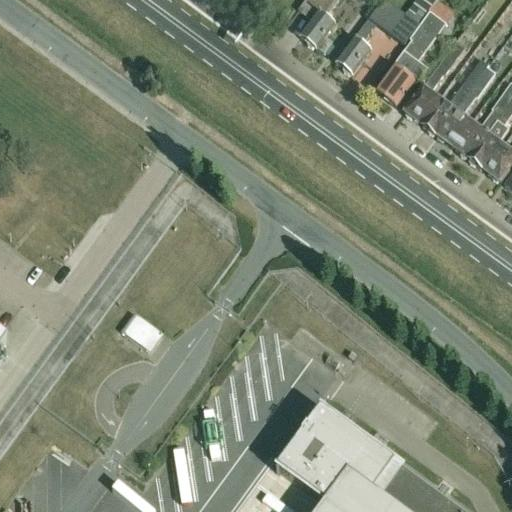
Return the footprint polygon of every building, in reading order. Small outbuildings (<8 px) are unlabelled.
[(325,22),(341,0),(308,0),(298,15),(312,25),(300,41),(307,46),(307,50),(312,53),(315,53),(316,53),(317,53),(325,58),(332,48),(325,42),(335,29),(325,22)] [(419,0),(405,20),(391,39),(404,48),(438,3),(434,0),(419,0)] [(395,70),(376,95),(398,111),(416,85),(427,71),(419,66),(447,29),(430,17),(409,46),(411,47),(395,70)] [(371,55),(362,48),(377,28),(370,22),(336,67),(343,73),(344,76),(348,79),(351,79),(352,80),(371,55)] [(465,53),(456,47),(406,116),(424,130),(432,118),(428,115),(438,102),(431,97),(443,80),(444,81),(465,53)] [(432,118),(424,130),(439,140),(457,116),(488,74),(486,73),(488,70),(481,65),(448,110),(441,104),(438,102),(428,115),(432,118)] [(439,140),(456,153),(464,141),(461,139),(470,126),(462,120),(475,103),(477,104),(495,79),(488,74),(457,116),(439,140)] [(511,89),(511,88),(479,132),(470,126),(461,139),(464,141),(456,153),(471,164),(489,140),(511,109),(511,89)] [(511,109),(489,140),(471,164),(484,173),(492,162),(496,165),(506,152),(499,147),(509,134),(504,131),(511,119),(511,109)] [(492,162),(484,173),(502,187),(511,173),(511,155),(511,156),(506,152),(496,165),(492,162)] [(0,324),(5,326),(12,309),(0,304),(0,324)] [(125,337),(147,354),(159,337),(137,321),(125,337)] [(17,322),(5,342),(14,348),(27,329),(17,322)] [(272,328),(244,366),(261,379),(290,341),(272,328)] [(229,422),(259,384),(241,371),(212,408),(219,413),(229,422)] [(198,465),(226,425),(209,413),(181,453),(198,465)] [(452,511),(321,416),(278,475),(277,477),(279,479),(280,477),(326,510),(325,511),(452,511)] [(149,495),(166,508),(196,469),(178,456),(149,495)]
